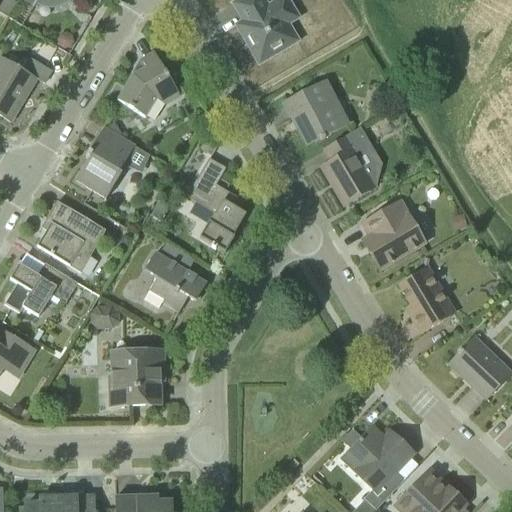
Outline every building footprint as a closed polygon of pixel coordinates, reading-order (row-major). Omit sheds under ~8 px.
[(6,0),(4,0),(0,6),(0,15),(7,20),(15,6),(6,0)] [(71,0),(20,0),(33,8),(35,5),(42,8),(50,10),(57,8),(64,6),(71,1),(71,2),(72,1),(71,0)] [(287,0),(277,0),(266,7),(262,0),(241,0),(233,5),(245,26),(237,30),(247,46),(238,50),(239,52),(250,45),(261,64),(278,54),(276,51),(295,40),(286,24),(300,16),(299,15),(297,16),(287,0)] [(72,37),(66,34),(60,35),(56,40),(58,47),(63,50),(70,49),(73,43),(72,37)] [(117,103),(144,120),(155,102),(163,106),(178,97),(154,56),(141,64),(145,70),(132,78),(117,103)] [(35,81),(43,86),(51,73),(29,60),(21,72),(0,59),(0,118),(9,124),(35,81)] [(308,147),(339,131),(326,106),(335,102),(325,84),(282,106),(292,124),(295,122),(308,147)] [(108,128),(106,132),(119,140),(121,137),(114,125),(108,128)] [(346,206),(374,190),(381,165),(360,129),(324,151),(331,163),(320,170),(328,182),(331,180),(346,206)] [(74,183),(105,201),(121,176),(118,174),(134,149),(119,140),(106,132),(103,130),(84,160),(87,162),(74,183)] [(201,144),(197,150),(210,157),(214,151),(201,144)] [(195,183),(186,198),(214,215),(199,240),(224,255),(233,239),(232,238),(245,216),(230,207),(235,199),(215,187),(212,193),(195,183)] [(79,275),(105,234),(56,204),(44,223),(49,226),(36,248),(79,275)] [(423,246),(399,204),(361,227),(369,239),(362,243),(379,272),(423,246)] [(464,229),(461,218),(452,221),(454,231),(464,229)] [(127,249),(132,241),(124,237),(120,245),(127,249)] [(157,309),(160,304),(178,315),(187,300),(192,303),(195,298),(197,300),(205,286),(181,271),(189,259),(165,245),(158,257),(154,255),(146,269),(159,276),(144,301),(157,309)] [(425,259),(418,263),(421,268),(428,264),(425,259)] [(3,307),(18,316),(22,310),(38,319),(51,298),(64,306),(77,286),(44,266),(37,278),(18,267),(9,282),(16,286),(3,307)] [(454,315),(430,275),(427,271),(398,288),(414,315),(409,319),(419,336),(454,315)] [(110,310),(97,311),(93,316),(93,323),(98,327),(111,326),(115,321),(115,315),(110,310)] [(16,379),(33,353),(0,333),(0,371),(1,370),(16,379)] [(486,401),(509,377),(472,342),(449,365),(486,401)] [(112,380),(109,380),(110,408),(159,407),(158,373),(162,373),(162,353),(111,354),(112,380)] [(402,482),(395,474),(413,455),(390,434),(382,442),(370,430),(348,454),(360,465),(353,473),(376,494),(384,501),(402,482)] [(397,506),(402,511),(458,511),(464,506),(446,489),(443,492),(426,475),(397,506)] [(93,511),(93,500),(58,500),(58,499),(53,494),(44,495),(39,500),(39,506),(24,506),(24,511),(93,511)] [(114,499),(114,511),(172,511),(172,503),(158,503),(158,498),(114,499)]
